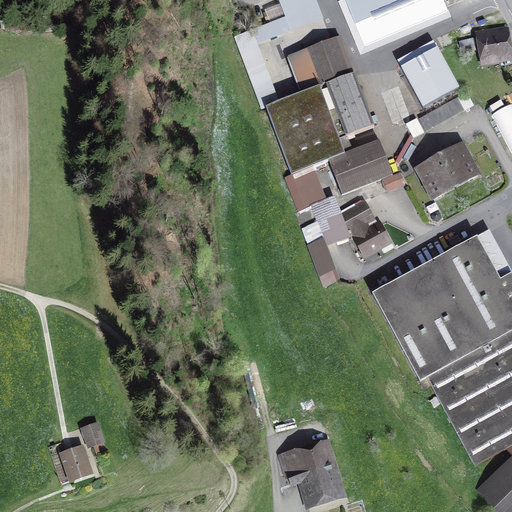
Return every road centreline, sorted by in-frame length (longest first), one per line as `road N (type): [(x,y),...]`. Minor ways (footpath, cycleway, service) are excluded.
road 1 (track): [(40,299),(101,322),(202,430),(234,478),(218,511)]
road 2 (track): [(66,440),(40,299)]
